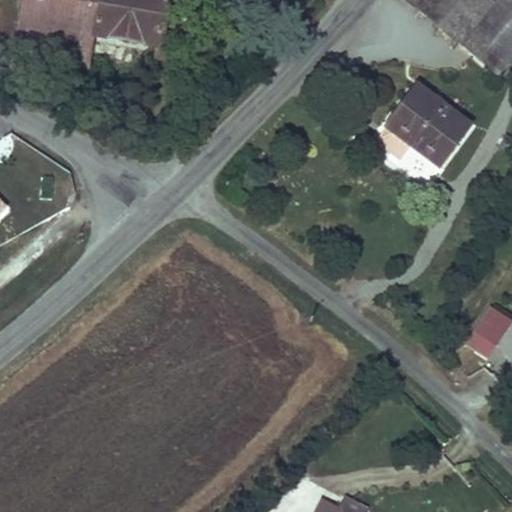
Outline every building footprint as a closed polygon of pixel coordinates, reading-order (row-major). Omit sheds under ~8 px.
[(30,0),(20,66),(61,72),(66,54),(96,59),(105,24),(168,34),(171,15),(173,0),(30,0)] [(405,0),(424,14),(434,0),(405,0)] [(461,37),(491,0),(434,0),(424,14),(457,42),(461,37)] [(511,0),(491,0),(461,37),(502,70),(511,56),(511,0)] [(168,34),(168,47),(188,51),(192,18),(171,15),(168,34)] [(467,122),(416,83),(386,123),(437,162),(467,122)] [(489,307),(465,344),(486,358),(511,321),(489,307)] [(364,511),(367,507),(342,495),(336,506),(320,498),(312,511),(364,511)]
